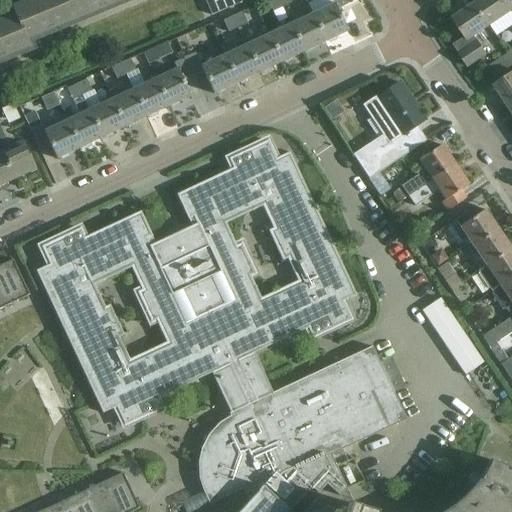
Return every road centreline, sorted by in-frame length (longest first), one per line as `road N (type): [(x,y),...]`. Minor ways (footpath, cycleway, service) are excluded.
road 1 (residential): [(0,233),(412,36)]
road 2 (tertiary): [(511,184),(412,36)]
